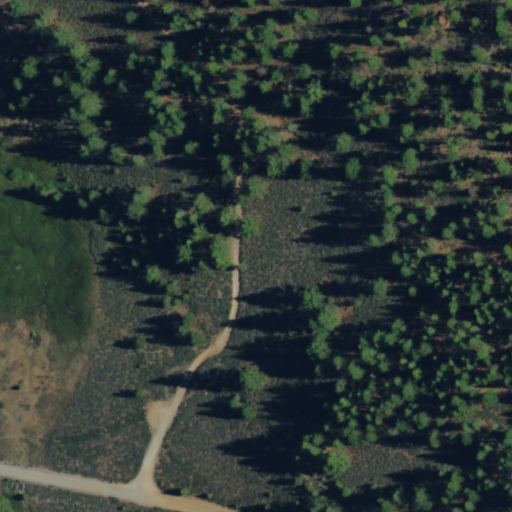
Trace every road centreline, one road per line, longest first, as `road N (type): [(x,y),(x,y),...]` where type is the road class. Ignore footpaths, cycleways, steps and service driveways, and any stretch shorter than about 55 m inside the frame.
road 1 (track): [(140,499),(164,410),(232,319),(238,294),(228,83),(140,0)]
road 2 (residential): [(209,511),(0,471)]
